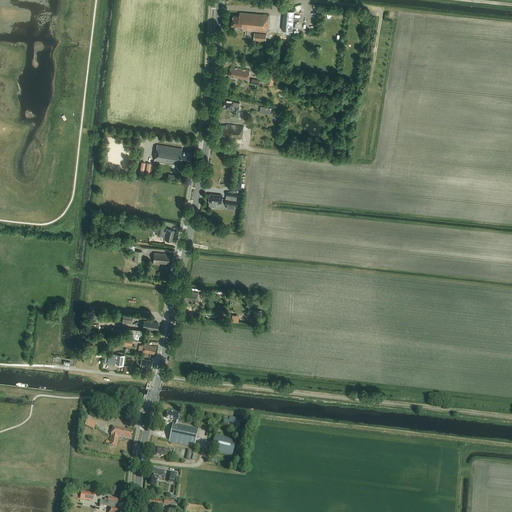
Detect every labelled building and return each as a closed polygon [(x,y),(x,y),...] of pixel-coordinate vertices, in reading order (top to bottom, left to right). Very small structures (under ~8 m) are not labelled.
[(284,11),(282,31),(293,32),(294,12),(284,11)] [(233,16),(233,25),(237,26),(237,28),(243,28),(243,30),(249,30),(266,32),(267,15),(239,13),(239,16),(233,16)] [(254,33),(253,41),(257,41),(257,42),(264,43),(265,42),(266,42),(266,34),(254,33)] [(229,75),(240,78),(240,80),(247,81),(247,79),(249,71),(237,68),(237,69),(231,67),(229,75)] [(223,107),(224,108),(233,109),(235,110),(235,114),(238,114),(239,103),(225,101),(224,105),(223,105),(223,107)] [(271,115),(273,109),(260,106),(259,113),(271,115)] [(226,126),(221,125),(220,134),(222,134),(222,137),(241,140),(242,126),(236,125),(226,124),(226,126)] [(157,145),(154,161),(179,165),(179,164),(183,164),(184,163),(190,163),(191,152),(181,151),(182,149),(157,145)] [(237,193),(227,191),(225,205),(237,207),(238,201),(236,201),(237,193)] [(209,194),(208,201),(209,202),(209,206),(215,207),(216,202),(221,203),(222,195),(209,194)] [(155,223),(153,232),(157,232),(156,236),(162,237),(164,237),(164,239),(172,241),(174,231),(166,229),(165,232),(163,232),(164,225),(155,223)] [(141,263),(142,252),(135,251),(134,262),(141,263)] [(154,253),(153,264),(159,264),(160,263),(168,264),(169,255),(166,255),(166,254),(154,253)] [(185,294),(184,298),(186,299),(186,300),(197,302),(198,293),(193,292),(193,294),(191,294),(191,292),(186,291),(186,294),(185,294)] [(260,310),(251,310),(251,320),(259,321),(260,310)] [(122,322),(132,323),(133,315),(123,314),(122,322)] [(144,320),(142,328),(157,331),(158,323),(144,320)] [(129,329),(128,337),(128,338),(143,339),(144,330),(129,329)] [(117,344),(131,346),(132,340),(127,339),(127,338),(122,337),(121,340),(117,339),(117,344)] [(143,344),(141,351),(151,354),(152,352),(154,353),(155,348),(153,348),(153,346),(143,344)] [(117,354),(115,365),(123,366),(125,355),(117,354)] [(141,358),(140,366),(151,368),(152,360),(141,358)] [(166,418),(174,420),(174,424),(173,424),(170,442),(194,447),(197,429),(176,425),(177,420),(178,421),(179,414),(168,412),(166,418)] [(88,419),(84,425),(94,429),(97,423),(88,419)] [(111,434),(109,445),(117,447),(118,437),(119,437),(120,436),(131,438),(133,432),(124,430),(124,429),(113,426),(111,434)] [(215,436),(211,451),(232,456),(236,441),(215,436)] [(163,456),(164,456),(169,456),(170,450),(165,449),(158,448),(156,454),(161,455),(161,456),(163,456)] [(153,469),(152,478),(164,479),(165,471),(153,469)] [(175,483),(177,473),(170,472),(168,482),(175,483)] [(81,492),(80,499),(93,501),(94,494),(81,492)] [(105,499),(104,501),(100,501),(100,505),(109,507),(108,511),(121,511),(122,509),(120,509),(121,508),(117,507),(119,499),(108,497),(108,499),(105,499)] [(161,508),(161,506),(165,506),(165,505),(170,506),(170,509),(175,509),(176,501),(164,500),(164,502),(149,500),(149,507),(161,508)]
